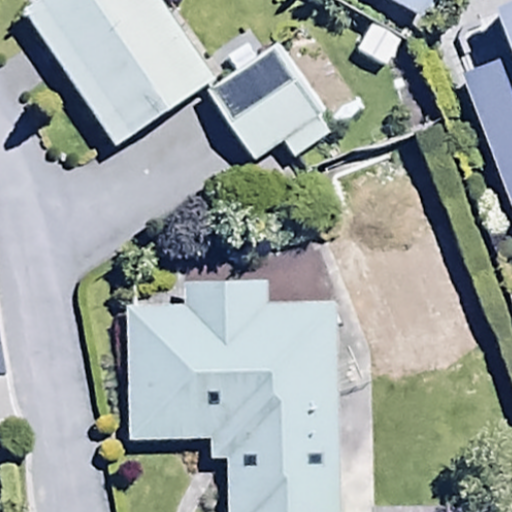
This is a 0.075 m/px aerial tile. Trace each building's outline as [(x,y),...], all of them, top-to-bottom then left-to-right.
[(179,0),(39,0),(107,103),(205,39),(179,0)] [(511,0),(505,0),(496,3),(511,47),(511,58),(461,77),(511,213),(511,0)] [(313,78),(273,13),(206,54),(245,119),(313,78)] [(394,103),(322,133),(382,280),(455,250),(394,103)] [(336,511),(336,306),(267,306),(267,281),(220,281),(220,240),(181,240),(181,304),(129,304),(129,437),(210,437),(210,464),(225,464),(224,511),(336,511)]
